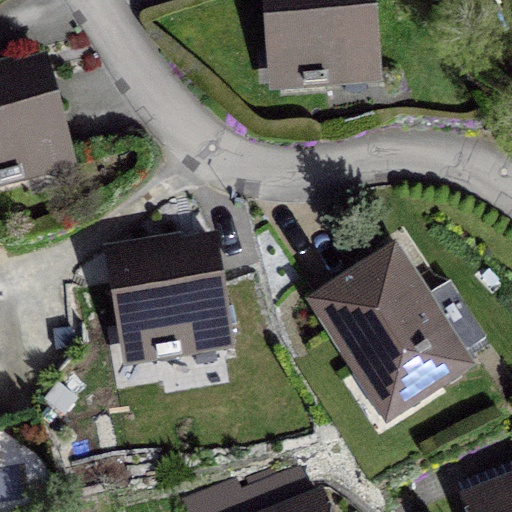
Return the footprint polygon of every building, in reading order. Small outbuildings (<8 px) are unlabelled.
[(270,0),(272,92),(380,91),(379,0),(270,0)] [(0,190),(79,171),(49,55),(0,67),(0,190)] [(124,367),(240,349),(222,237),(106,255),(124,367)] [(390,425),(479,367),(397,241),(308,298),(390,425)] [(511,462),(459,483),(464,499),(511,479),(511,462)] [(236,476),(172,501),(175,511),(274,511),(311,497),(299,466),(242,488),(236,476)] [(511,511),(511,479),(499,485),(464,499),(458,501),(462,511),(511,511)] [(328,511),(321,493),(311,497),(274,511),(328,511)]
